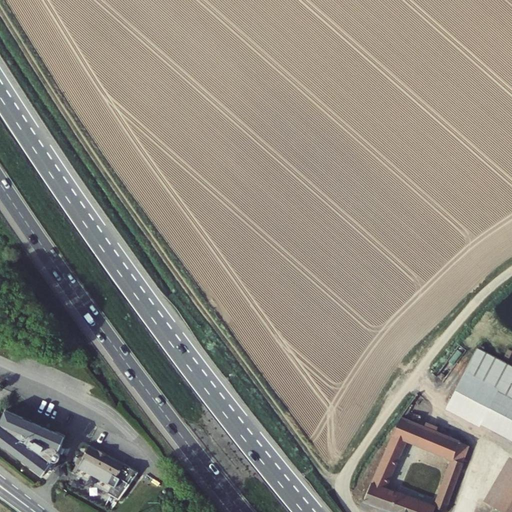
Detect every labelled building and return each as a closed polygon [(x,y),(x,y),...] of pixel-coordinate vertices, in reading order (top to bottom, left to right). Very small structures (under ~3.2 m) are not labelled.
[(464,374),(511,399),(511,367),(479,349),(464,374)] [(511,399),(464,374),(457,387),(511,419),(511,399)] [(511,419),(457,387),(447,405),(511,439),(511,419)] [(420,396),(417,394),(401,415),(367,501),(396,511),(436,511),(439,505),(435,503),(388,485),(407,438),(455,456),(462,441),(440,431),(429,426),(411,418),(420,396)] [(438,408),(420,396),(411,418),(429,426),(438,408)] [(0,444),(19,459),(37,425),(3,410),(0,416),(0,444)] [(467,429),(445,419),(440,431),(462,441),(467,429)] [(54,451),(62,436),(37,425),(19,459),(34,470),(39,473),(50,459),(52,459),(53,459),(54,459),(56,458),(56,456),(56,455),(55,452),(54,451)] [(138,471),(88,444),(81,457),(84,459),(75,476),(117,499),(128,486),(138,471)] [(468,461),(455,456),(435,503),(439,505),(448,508),(464,470),(468,461)] [(75,476),(84,459),(81,457),(72,474),(75,476)] [(511,498),(504,494),(500,502),(511,507),(511,498)]
